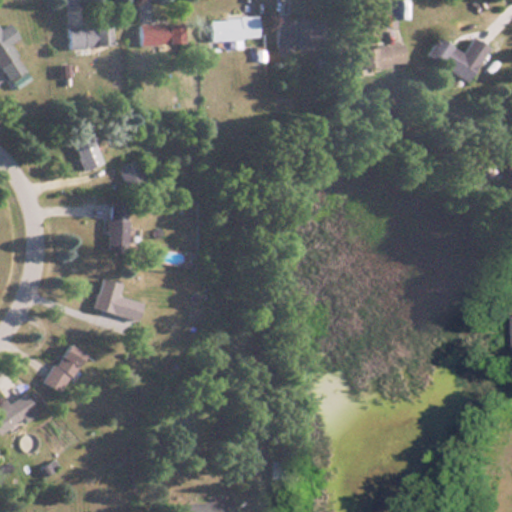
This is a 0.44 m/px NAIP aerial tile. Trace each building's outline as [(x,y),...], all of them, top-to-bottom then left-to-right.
[(250,16),(202,18),(203,40),(251,38),(250,16)] [(269,52),(305,52),(305,18),(269,18),(269,52)] [(0,81),(19,71),(4,44),(12,39),(3,23),(0,24),(0,81)] [(177,23),(131,23),(131,45),(177,45),(177,23)] [(61,27),(61,48),(103,48),(103,27),(61,27)] [(417,55),(460,81),(481,47),(465,37),(456,53),(429,36),(417,55)] [(352,46),(352,67),(397,66),(397,45),(352,46)] [(95,163),(83,135),(65,143),(77,171),(95,163)] [(101,251),(120,251),(120,202),(101,202),(101,251)] [(113,283),(93,278),(86,309),(129,320),(134,303),(110,296),(113,283)] [(76,354),(60,344),(35,382),(51,393),(76,354)] [(0,429),(30,415),(20,393),(0,401),(0,429)] [(224,511),(224,502),(166,504),(166,511),(224,511)]
